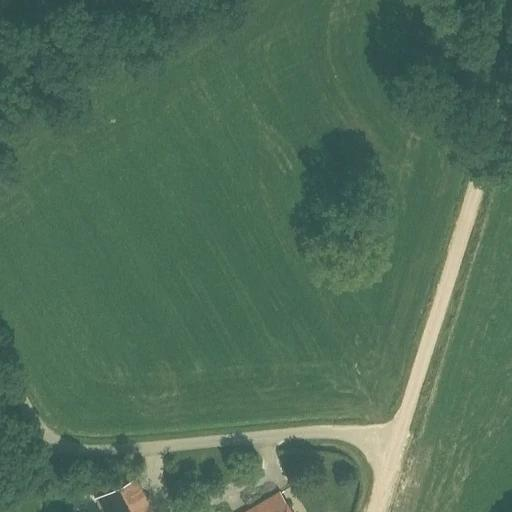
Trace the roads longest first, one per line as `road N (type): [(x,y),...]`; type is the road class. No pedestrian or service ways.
road 1 (residential): [(395,445),(308,432),(73,450),(44,439),(0,363)]
road 2 (track): [(395,445),(511,91)]
